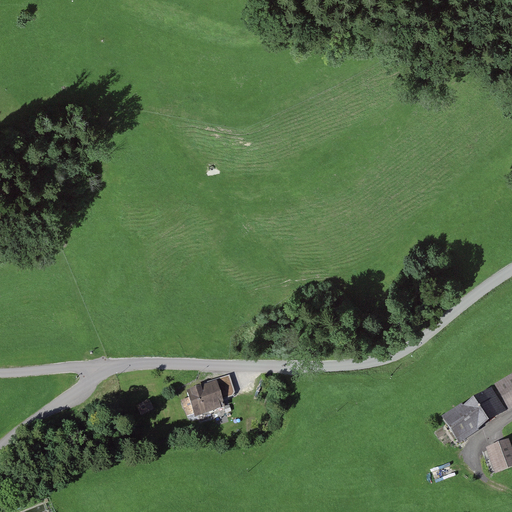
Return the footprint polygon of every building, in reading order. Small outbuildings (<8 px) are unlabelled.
[(511,409),(511,375),(495,385),(509,411),(511,409)] [(226,408),(217,381),(187,392),(189,399),(181,401),(187,417),(194,415),(195,419),(226,408)] [(507,411),(492,388),(464,407),(462,405),(442,418),(459,445),(479,431),(478,429),(507,411)] [(154,410),(149,400),(136,406),(142,417),(154,410)] [(511,446),(510,440),(486,449),(495,475),(511,468),(511,446)]
